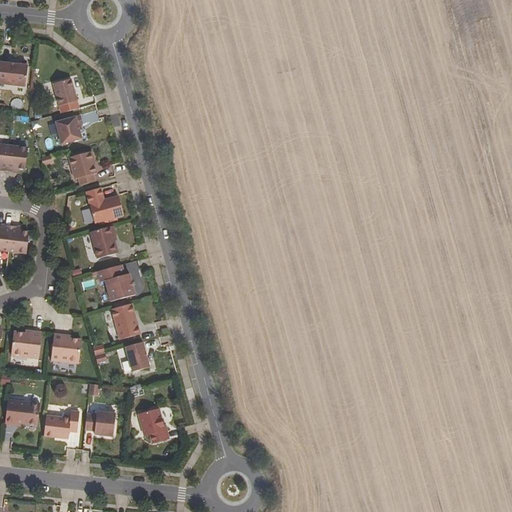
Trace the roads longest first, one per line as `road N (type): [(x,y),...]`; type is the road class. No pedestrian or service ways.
road 1 (tertiary): [(113,38),(228,468)]
road 2 (residential): [(0,473),(181,496),(211,489)]
road 3 (residential): [(0,201),(40,209),(46,224),(37,286),(0,302)]
